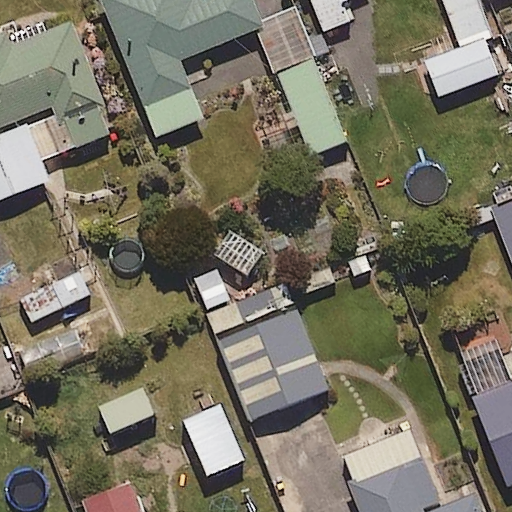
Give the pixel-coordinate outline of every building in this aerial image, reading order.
[(183,60),(259,29),(267,26),(256,0),(104,0),(160,137),(207,118),(183,60)] [(311,0),(324,32),(354,21),(345,0),(311,0)] [(495,35),(482,0),(442,0),(461,49),(430,62),(443,97),(501,75),(487,38),(495,35)] [(305,10),(267,26),(259,29),(314,164),(353,148),(316,58),(323,55),(305,10)] [(44,160),(118,132),(76,23),(50,33),(45,19),(13,31),(0,35),(0,201),(52,181),(44,160)] [(511,197),(493,206),(511,250),(511,197)] [(224,267),(194,280),(208,313),(238,301),(224,267)] [(84,269),(20,299),(32,324),(95,294),(84,269)] [(331,391),(287,284),(207,317),(250,424),(331,391)] [(511,351),(507,338),(463,355),(511,480),(511,351)] [(365,511),(484,511),(477,493),(445,507),(411,427),(387,437),(342,456),(365,511)] [(297,511),(314,506),(300,464),(274,473),(287,511),(297,511)] [(144,511),(131,481),(84,503),(88,511),(144,511)]
